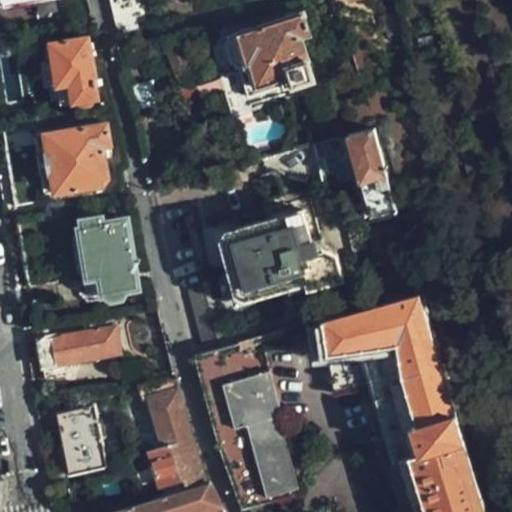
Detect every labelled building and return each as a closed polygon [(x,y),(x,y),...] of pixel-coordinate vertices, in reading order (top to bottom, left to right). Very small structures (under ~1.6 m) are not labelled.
[(111,0),(114,13),(144,6),(142,0),(111,0)] [(144,6),(114,13),(119,33),(149,25),(144,6)] [(7,7),(0,7),(0,34),(13,32),(7,7)] [(297,17),(231,36),(238,67),(240,67),(247,91),(274,84),(284,82),(286,88),(307,83),(299,52),(296,42),(304,40),(297,17)] [(0,52),(24,50),(20,31),(13,32),(0,34),(0,52)] [(101,94),(89,33),(52,39),(62,99),(101,94)] [(238,67),(231,36),(220,40),(229,70),(231,69),(240,101),(276,92),(274,84),(247,91),(240,67),(238,67)] [(304,40),(296,42),(299,52),(307,50),(304,40)] [(195,70),(185,43),(171,47),(181,76),(195,70)] [(274,84),(276,92),(286,88),(284,82),(274,84)] [(35,119),(4,124),(8,143),(38,138),(35,119)] [(110,119),(47,131),(58,189),(61,189),(104,182),(111,173),(107,142),(114,140),(110,119)] [(399,206),(397,198),(376,124),(348,133),(374,214),(399,206)] [(58,189),(47,131),(39,132),(42,148),(40,149),(44,172),(47,171),(51,190),(58,189)] [(105,187),(104,182),(61,189),(62,196),(105,187)] [(341,273),(334,249),(321,245),(314,247),(303,208),(278,214),(273,197),(256,203),(260,219),(221,230),(217,238),(234,294),(241,297),(309,278),(310,282),(341,273)] [(340,231),(352,227),(343,204),(342,203),(340,200),(338,199),(335,199),(333,198),(329,199),(340,231)] [(175,205),(194,264),(204,261),(184,202),(175,205)] [(48,210),(20,214),(23,233),(51,230),(48,210)] [(138,283),(128,217),(82,224),(93,290),(138,283)] [(374,253),(364,224),(362,222),(352,227),(362,256),(374,253)] [(208,276),(204,261),(194,264),(193,265),(198,280),(199,279),(208,276)] [(227,332),(208,276),(199,279),(217,336),(227,332)] [(494,511),(425,291),(424,289),(314,320),(319,352),(325,350),(338,397),(357,392),(379,463),(401,456),(418,511),(494,511)] [(64,320),(36,324),(47,380),(76,375),(74,360),(114,352),(109,324),(65,331),(64,320)] [(240,346),(239,341),(192,354),(203,393),(215,440),(243,511),(301,495),(277,398),(279,396),(263,340),(240,346)] [(176,376),(148,381),(169,445),(157,448),(166,483),(191,478),(191,484),(207,479),(194,438),(176,376)] [(107,465),(96,405),(58,412),(63,444),(56,445),(59,467),(67,466),(68,473),(107,465)] [(191,484),(108,510),(108,511),(186,511),(206,507),(208,511),(226,511),(210,478),(207,479),(191,484)]
